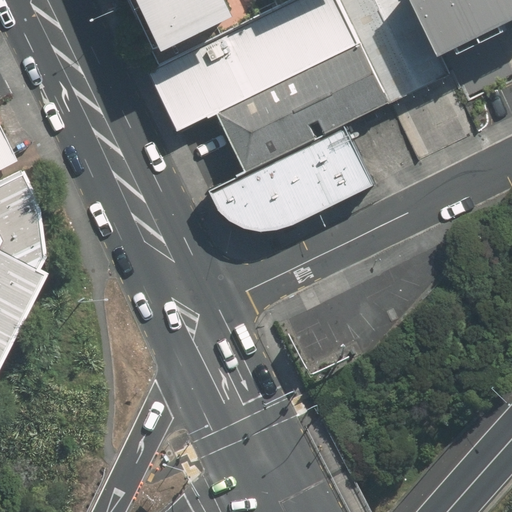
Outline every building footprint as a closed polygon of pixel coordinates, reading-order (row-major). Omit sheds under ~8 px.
[(124,0),(153,59),(226,24),(214,0),(124,0)] [(218,112),(362,41),(341,0),(292,0),(150,69),(179,131),(218,112)] [(341,0),(362,41),(392,101),(451,73),(442,54),(414,0),(341,0)] [(511,0),(414,0),(442,54),(511,18),(511,0)] [(392,101),(362,41),(218,112),(246,171),(345,123),(392,101)] [(345,123),(246,171),(210,189),(222,215),(236,224),(247,228),(261,229),(274,229),(283,227),(297,222),(374,185),(345,123)] [(0,167),(12,162),(0,137),(0,167)] [(0,345),(36,278),(28,273),(35,257),(28,204),(16,176),(0,183),(0,345)]
